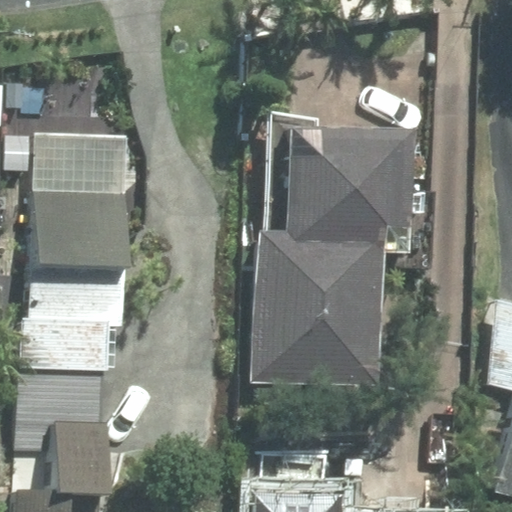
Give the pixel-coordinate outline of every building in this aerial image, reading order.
[(360,393),(366,258),(380,259),(385,138),(265,133),(261,236),(237,235),(231,388),(360,393)] [(110,197),(16,195),(12,323),(1,322),(0,345),(0,370),(86,373),(87,329),(106,329),(110,197)] [(511,304),(491,299),(470,387),(497,393),(473,494),(511,503),(511,304)] [(94,379),(3,376),(0,444),(0,511),(56,511),(56,502),(89,504),(94,379)] [(329,511),(330,501),(235,497),(233,511),(329,511)]
